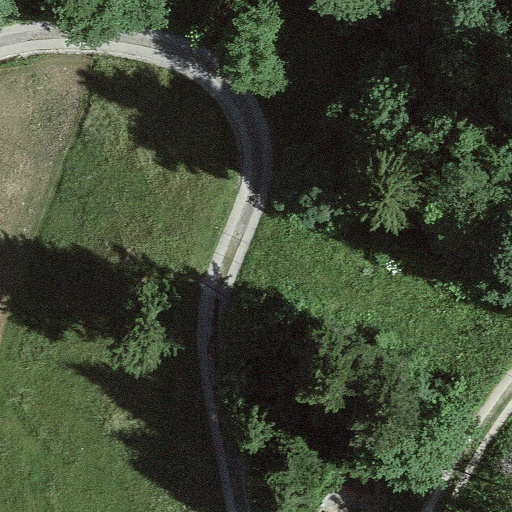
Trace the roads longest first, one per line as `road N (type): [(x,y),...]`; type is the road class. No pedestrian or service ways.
road 1 (track): [(0,46),(74,34),(139,44),(234,93),(258,132),(259,175),(226,265),(217,325),(220,398),(242,511)]
road 2 (track): [(441,511),(511,390)]
